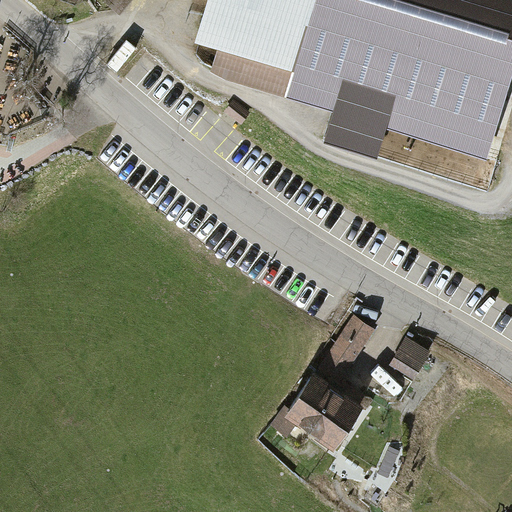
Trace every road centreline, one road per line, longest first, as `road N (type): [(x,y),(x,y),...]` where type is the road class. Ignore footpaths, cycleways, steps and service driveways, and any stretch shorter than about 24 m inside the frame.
road 1 (track): [(133,20),(196,72),(254,98),(333,153),(485,199),(504,197),(511,185)]
road 2 (tertiary): [(249,206),(0,0)]
road 3 (tertiary): [(249,206),(511,366)]
